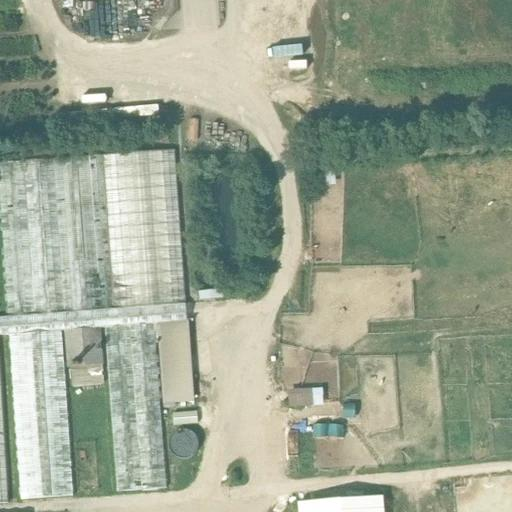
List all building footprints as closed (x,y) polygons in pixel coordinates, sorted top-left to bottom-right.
[(0,504),(8,504),(0,376),(0,335),(9,335),(21,501),(73,497),(61,331),(64,331),(100,328),(104,328),(116,493),(167,489),(154,324),(158,324),(187,322),(173,152),(52,162),(63,314),(60,314),(50,162),(0,166),(0,201),(9,318),(0,318),(0,504)] [(187,322),(158,324),(164,404),(194,403),(188,322),(187,322)] [(100,328),(64,331),(68,391),(105,389),(100,328)] [(289,405),(314,405),(314,388),(289,389),(289,405)] [(105,389),(68,391),(76,497),(112,494),(105,389)] [(300,511),(385,511),(384,495),(299,501),(300,511)]
